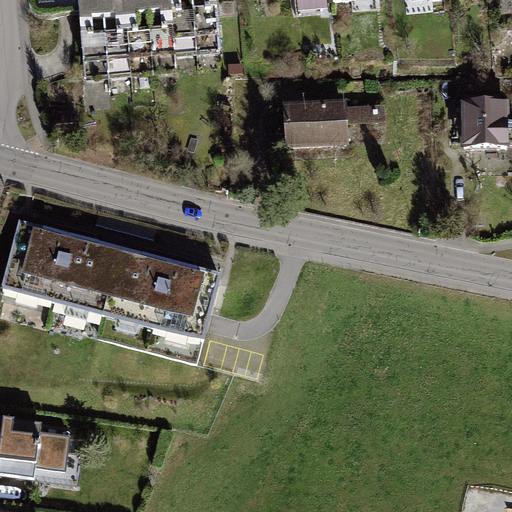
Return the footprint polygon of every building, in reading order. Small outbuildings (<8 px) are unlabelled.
[(79,0),(86,87),(179,80),(178,66),(225,62),(220,0),(79,0)] [(406,0),(407,8),(445,5),(444,0),(406,0)] [(346,102),(284,105),(286,152),(348,150),(347,128),(386,127),(385,108),(347,110),(346,102)] [(507,103),(460,105),(462,153),(509,151),(507,103)] [(220,280),(29,225),(9,297),(200,351),(220,280)] [(39,428),(1,424),(0,434),(0,477),(32,481),(33,473),(64,477),(68,442),(38,438),(39,428)]
